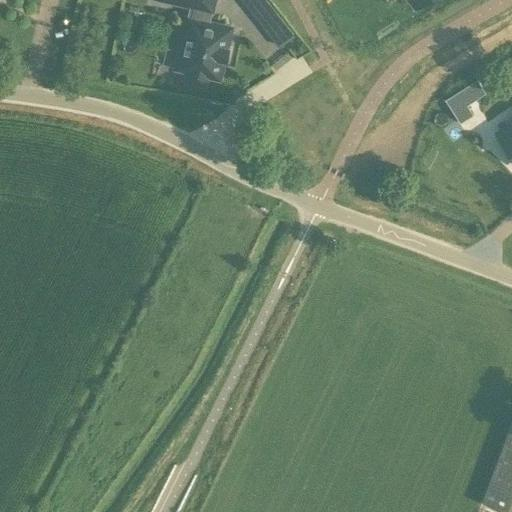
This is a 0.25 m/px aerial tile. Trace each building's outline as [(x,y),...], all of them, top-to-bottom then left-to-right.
[(213,0),(169,0),(192,5),(189,17),(187,17),(175,67),(187,70),(185,79),(203,83),(206,74),(218,78),(223,58),(225,59),(228,46),(226,46),(230,27),(202,20),(205,8),(211,10),(213,0)] [(266,0),(241,0),(278,43),(292,31),(266,0)] [(452,111),(459,122),(473,113),(466,102),(457,90),(444,99),(452,111)] [(511,126),(511,128),(500,136),(511,153),(511,120),(509,122),(511,126)] [(511,511),(511,417),(481,502),(509,511),(511,511)]
